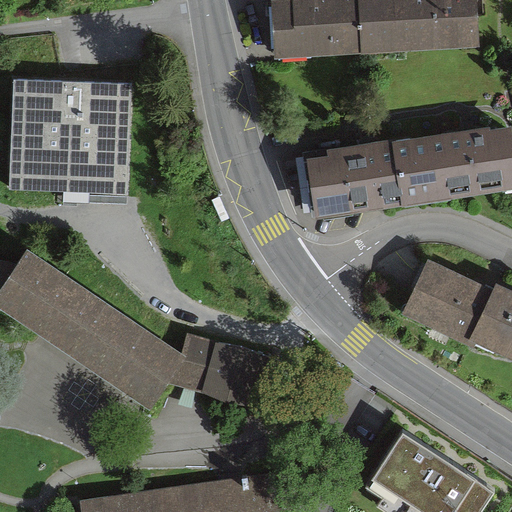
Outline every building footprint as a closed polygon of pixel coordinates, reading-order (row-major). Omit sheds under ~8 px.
[(270,0),(273,57),(486,48),(484,0),(270,0)] [(142,67),(14,79),(25,195),(153,183),(142,67)] [(511,122),(453,131),(393,139),(405,208),(511,193),(511,122)] [(311,221),(405,208),(393,139),(356,144),(301,152),(311,221)] [(277,417),(292,366),(187,334),(180,356),(26,248),(6,277),(9,260),(0,258),(0,303),(155,412),(173,386),(277,417)] [(399,316),(472,348),(498,281),(428,250),(399,316)] [(511,287),(498,281),(472,348),(511,365),(511,287)] [(413,511),(463,511),(484,480),(400,426),(364,480),(413,511)] [(289,511),(284,468),(80,496),(82,511),(289,511)]
